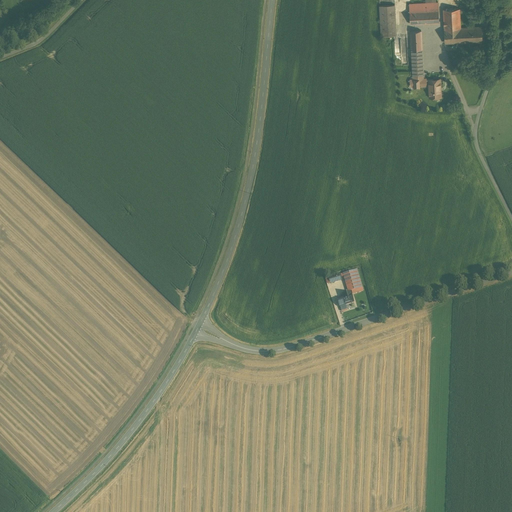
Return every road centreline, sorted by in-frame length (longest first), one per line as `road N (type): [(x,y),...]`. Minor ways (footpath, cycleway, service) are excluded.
road 1 (tertiary): [(197,326),(247,191),(272,0)]
road 2 (tertiary): [(197,326),(234,345),(281,349),(511,272)]
road 3 (tertiary): [(52,511),(126,437),(197,326)]
road 4 (unclassified): [(511,219),(475,141),(499,52),(497,0)]
